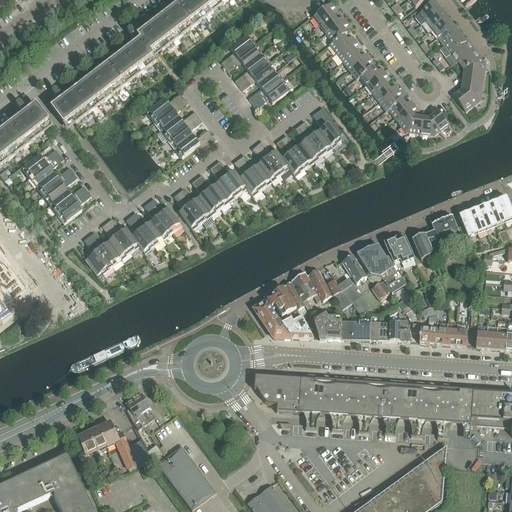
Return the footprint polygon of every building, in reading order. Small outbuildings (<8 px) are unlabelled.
[(53,93),(53,94),(53,96),(56,99),(57,101),(57,102),(76,125),(157,63),(154,59),(156,58),(158,57),(160,55),(162,54),(162,53),(167,50),(231,0),(181,0),(143,29),(141,31),(139,32),(138,33),(135,35),(135,36),(136,38),(137,39),(133,42),(62,98),(60,96),(57,92),(56,92),(55,92),(54,92),(53,93)] [(411,0),(408,3),(415,12),(430,0),(411,0)] [(426,23),(441,11),(435,3),(414,19),(421,27),(426,23)] [(331,5),(313,19),(319,28),(334,17),(330,12),(334,9),(331,5)] [(394,14),(400,9),(397,5),(391,10),(394,14)] [(400,9),(394,14),(397,18),(403,13),(400,9)] [(432,31),(447,19),(441,11),(426,23),(432,31)] [(334,17),(319,28),(326,37),(345,22),(342,19),(337,22),(334,17)] [(439,40),(454,28),(447,19),(432,31),(439,40)] [(345,22),(326,37),(333,45),(344,37),(347,34),(343,30),(348,26),(345,22)] [(444,47),(460,35),(454,28),(439,40),(444,47)] [(444,47),(439,51),(445,59),(449,56),(450,55),(451,55),(466,44),(460,35),(444,47)] [(333,45),(329,47),(336,56),(355,42),(352,38),(347,42),(344,37),(333,45)] [(225,70),(255,47),(248,38),(230,51),(233,55),(221,65),(225,70)] [(355,42),(336,56),(343,65),(357,54),(353,49),(358,45),(355,42)] [(465,71),(484,66),(483,65),(482,64),(484,62),(468,42),(466,44),(451,55),(450,55),(449,56),(450,57),(456,65),(458,63),(465,71)] [(262,56),(257,49),(260,47),(258,45),(255,47),(225,70),(229,76),(241,66),(244,70),(262,56)] [(357,54),(343,65),(349,73),(368,59),(365,55),(361,59),(357,54)] [(239,89),(269,65),(262,56),(244,70),(247,74),(235,84),(239,89)] [(368,59),(349,73),(350,74),(356,82),(359,79),(370,71),(366,66),(371,62),(368,59)] [(258,88),(276,74),(269,65),(239,89),(243,94),(255,84),(258,88)] [(440,73),(444,70),(440,65),(436,68),(440,73)] [(484,66),(465,71),(462,92),(454,98),(466,114),(475,108),(474,106),(480,102),(481,94),(482,94),(485,74),(483,74),(484,66)] [(370,71),(359,79),(366,88),(385,74),(382,70),(377,74),(373,69),(370,71)] [(252,107),(283,83),(276,74),(258,88),(261,92),(248,101),(252,107)] [(385,74),(366,88),(372,97),(386,86),(383,81),(387,77),(385,74)] [(283,83),(252,107),(257,112),(269,103),(272,107),(290,93),(283,83)] [(386,86),(372,97),(379,105),(398,91),(395,87),(390,91),(386,86)] [(398,91),(379,105),(385,113),(386,114),(388,112),(400,103),(396,98),(401,94),(398,91)] [(154,125),(184,102),(180,97),(167,106),(164,102),(147,116),(154,125)] [(400,103),(388,112),(395,121),(413,106),(410,103),(406,106),(402,101),(400,103)] [(161,134),(178,121),(176,117),(188,107),(184,102),(154,125),(161,134)] [(0,168),(45,134),(26,110),(25,110),(21,105),(21,104),(20,104),(19,104),(18,104),(17,105),(16,106),(16,107),(17,107),(17,108),(21,114),(0,129),(0,168)] [(413,106),(395,121),(402,129),(415,118),(411,114),(416,110),(413,106)] [(432,118),(430,120),(440,134),(449,127),(434,109),(432,111),(430,112),(432,114),(434,117),(432,118)] [(318,134),(332,152),(341,144),(338,140),(343,136),(323,111),(313,119),(322,131),(318,134)] [(168,143),(198,120),(194,115),(181,124),(178,121),(161,134),(156,137),(163,146),(168,143)] [(415,118),(402,129),(406,135),(420,137),(422,119),(415,119),(415,118)] [(422,119),(420,137),(432,138),(434,139),(440,134),(430,120),(429,120),(422,119)] [(175,152),(192,139),(190,135),(202,125),(198,120),(168,143),(175,152)] [(332,152),(318,134),(314,137),(305,124),(300,128),(323,159),(332,152)] [(314,166),(323,159),(300,128),(294,133),(304,145),(300,148),(314,166)] [(175,152),(182,162),(195,152),(199,157),(216,143),(208,133),(195,142),(192,139),(175,152)] [(314,166),(300,148),(296,151),(287,138),(282,142),(305,173),(314,166)] [(295,180),(305,173),(282,142),(276,146),(286,159),(282,162),(289,172),(295,180)] [(282,162),(276,154),(272,157),(262,144),(257,148),(280,179),(289,172),(282,162)] [(272,186),(280,179),(257,148),(252,152),(261,165),(258,168),(272,186)] [(29,181),(60,158),(56,152),(43,162),(40,158),(22,172),(29,181)] [(36,190),(54,176),(51,173),(64,163),(60,158),(29,181),(36,190)] [(272,186),(258,168),(254,171),(244,158),(239,162),(262,193),(272,186)] [(253,200),(262,193),(239,162),(234,166),(244,179),(240,181),(240,182),(247,192),(253,200)] [(240,182),(240,181),(234,173),(230,177),(220,164),(215,168),(238,198),(247,192),(240,182)] [(229,205),(238,198),(215,168),(210,172),(219,184),(216,187),(229,205)] [(43,199),(73,176),(69,170),(57,180),(54,176),(36,190),(43,199)] [(50,208),(68,195),(65,191),(78,181),(73,176),(43,199),(50,208)] [(229,205),(216,187),(212,190),(202,178),(197,182),(220,212),(229,205)] [(211,219),(220,212),(197,182),(192,186),(201,198),(197,201),(211,219)] [(57,217),(88,194),(84,189),(71,198),(68,195),(50,208),(57,217)] [(211,219),(197,201),(194,204),(184,192),(179,196),(202,226),(211,219)] [(88,194),(57,217),(64,227),(82,213),(79,209),(91,199),(88,194)] [(193,233),(202,226),(179,196),(174,200),(183,212),(179,215),(193,233)] [(505,226),(511,223),(511,214),(506,200),(497,204),(505,226)] [(150,206),(173,236),(182,229),(169,211),(164,214),(155,202),(150,206)] [(496,230),(505,226),(497,204),(487,208),(496,230)] [(164,243),(173,236),(150,206),(144,210),(154,222),(150,225),(164,243)] [(487,233),(496,230),(487,208),(478,211),(487,233)] [(477,237),(487,233),(478,211),(469,215),(477,237)] [(468,240),(477,237),(469,215),(459,219),(464,229),(468,240)] [(164,243),(150,225),(146,228),(137,216),(132,220),(155,250),(164,243)] [(468,240),(464,229),(458,231),(452,219),(432,227),(434,233),(438,245),(440,244),(444,242),(445,244),(451,242),(453,245),(462,241),(467,256),(473,253),(468,240)] [(145,257),(155,250),(132,220),(126,224),(136,236),(132,239),(140,250),(139,250),(145,257)] [(132,239),(127,231),(122,234),(113,222),(108,226),(131,256),(139,250),(140,250),(132,239)] [(121,264),(131,256),(108,226),(102,230),(112,242),(108,246),(121,264)] [(507,232),(498,236),(502,246),(511,243),(507,232)] [(440,244),(438,245),(434,233),(412,242),(421,264),(435,258),(434,257),(440,255),(438,250),(442,249),(440,244)] [(121,264),(108,246),(104,248),(95,236),(89,240),(112,270),(121,264)] [(103,277),(112,270),(89,240),(84,244),(94,256),(85,263),(97,278),(102,275),(103,277)] [(392,242),(384,246),(389,258),(390,258),(393,266),(400,263),(401,267),(414,262),(405,240),(397,244),(397,243),(396,244),(394,245),(392,242)] [(405,288),(395,270),(394,271),(388,261),(386,262),(378,248),(357,258),(369,278),(379,281),(380,280),(383,284),(391,296),(393,295),(403,312),(415,305),(405,288)] [(492,259),(505,255),(506,251),(490,255),(489,258),(485,258),(484,262),(492,263),(492,259)] [(343,265),(341,266),(347,274),(348,273),(357,287),(367,280),(353,258),(351,260),(350,258),(344,262),(345,263),(343,265)] [(326,288),(318,273),(309,278),(322,302),(321,302),(323,304),(332,299),(326,288)] [(293,283),(291,285),(308,313),(311,311),(310,308),(307,303),(313,299),(316,305),(317,305),(321,302),(322,302),(309,278),(307,279),(305,275),(293,283)] [(334,284),(326,288),(332,299),(337,306),(334,308),(341,317),(344,315),(347,319),(355,312),(360,319),(370,313),(352,288),(348,282),(337,289),(334,284)] [(392,297),(391,296),(383,284),(372,292),(381,305),(392,297)] [(306,314),(304,310),(290,285),(284,290),(300,317),(306,314)] [(275,300),(266,305),(282,328),(300,318),(300,317),(284,290),(273,297),(275,300)] [(274,342),(292,342),(266,305),(255,311),(255,313),(274,342)] [(425,321),(438,318),(438,311),(429,310),(421,313),(425,321)] [(389,319),(398,314),(397,311),(389,315),(389,319)] [(300,318),(282,328),(292,342),(314,343),(309,332),(306,328),(300,318)] [(340,321),(328,321),(326,318),(314,325),(320,343),(342,343),(342,330),(340,330),(340,325),(340,321)] [(380,320),(380,344),(389,344),(390,327),(384,327),(384,324),(384,318),(380,320)] [(429,331),(421,330),(421,333),(420,346),(435,348),(437,326),(438,319),(430,320),(429,331)] [(371,322),(370,344),(380,344),(380,320),(371,320),(371,321),(371,322)] [(352,326),(347,326),(347,321),(340,321),(340,325),(340,330),(342,330),(342,343),(353,344),(353,326),(352,326)] [(370,344),(370,326),(371,321),(352,321),(352,326),(353,326),(353,344),(370,344)] [(400,345),(400,322),(398,322),(398,324),(394,324),(394,327),(390,327),(389,344),(400,345)] [(408,327),(408,322),(400,322),(400,345),(410,345),(411,327),(408,327)] [(320,343),(314,325),(313,325),(306,328),(309,332),(314,343),(315,344),(320,343)] [(446,347),(448,327),(437,326),(435,348),(441,348),(441,347),(446,347)] [(456,350),(458,328),(448,327),(446,347),(450,348),(450,349),(456,350)] [(466,349),(468,329),(458,328),(456,350),(462,350),(462,349),(466,349)] [(487,352),(488,330),(478,330),(476,350),(481,351),(481,352),(487,352)] [(496,352),(498,331),(488,330),(487,352),(491,353),(491,352),(496,352)] [(505,354),(507,332),(498,331),(496,352),(500,352),(500,354),(505,354)] [(473,395),(472,395),(472,398),(465,396),(460,395),(456,395),(437,397),(435,397),(433,397),(432,397),(429,397),(410,392),(408,391),(407,391),(403,391),(384,393),(382,393),(380,393),(378,393),(377,393),(357,388),(356,387),(353,387),(350,387),(330,389),(328,390),(327,389),(325,389),(323,389),(306,384),(302,384),(298,383),(296,383),(292,384),(291,384),(289,384),(287,384),(285,384),(284,384),(282,384),(280,383),(274,382),(272,381),(270,381),(268,381),(265,382),(263,382),(261,382),(259,384),(258,385),(257,387),(257,388),(257,390),(257,392),(264,404),(265,405),(266,406),(268,407),(269,408),(272,408),(272,409),(273,410),(274,410),(275,410),(276,410),(276,409),(277,409),(276,415),(299,416),(299,413),(303,414),(307,414),(307,417),(317,418),(317,415),(320,415),(333,416),(333,419),(343,419),(344,417),(359,418),(359,421),(370,421),(370,419),(388,420),(387,423),(396,423),(396,420),(412,422),(412,424),(423,425),(423,422),(439,423),(439,426),(449,427),(449,424),(465,425),(465,428),(471,429),(473,395)] [(511,397),(473,395),(471,429),(509,431),(511,432),(511,433),(511,436),(511,437),(511,438),(511,439),(511,440),(511,397)] [(149,412),(151,411),(141,396),(133,402),(142,417),(143,419),(143,420),(148,426),(155,421),(149,412)] [(133,402),(126,407),(130,411),(127,413),(133,426),(138,433),(144,429),(148,426),(143,420),(143,419),(142,417),(133,402)] [(320,415),(303,414),(306,422),(306,424),(305,433),(316,433),(316,424),(316,423),(320,415)] [(347,417),(329,416),(332,424),(332,426),(332,434),(343,435),(343,426),(343,425),(347,417)] [(373,419),(355,417),(359,426),(358,427),(358,436),(369,437),(369,428),(369,427),(373,419)] [(400,421),(382,419),(385,428),(385,429),(385,438),(396,439),(396,430),(396,429),(400,421)] [(426,422),(408,421),(411,429),(411,431),(411,440),(422,441),(422,432),(422,430),(426,422)] [(453,424),(435,423),(438,431),(438,433),(437,442),(448,442),(449,434),(449,432),(453,424)] [(110,425),(98,430),(107,449),(116,445),(128,472),(130,471),(131,473),(145,468),(152,466),(146,453),(141,443),(129,449),(122,435),(116,437),(110,425)] [(107,449),(98,430),(88,435),(97,454),(102,465),(105,463),(100,452),(107,449)] [(87,458),(97,454),(88,435),(78,440),(82,450),(76,453),(83,468),(90,465),(87,458)] [(156,448),(148,454),(153,464),(154,463),(163,457),(159,451),(156,448)] [(163,448),(159,451),(163,457),(167,454),(163,449),(163,448)] [(155,464),(157,467),(156,468),(159,473),(161,472),(190,511),(194,511),(216,496),(182,449),(166,461),(163,457),(155,464)] [(355,511),(431,511),(442,505),(447,451),(378,501),(376,497),(354,508),(355,511)] [(92,511),(67,457),(15,482),(13,479),(0,485),(0,511),(92,511)] [(288,511),(273,490),(272,489),(248,507),(251,511),(288,511)]
